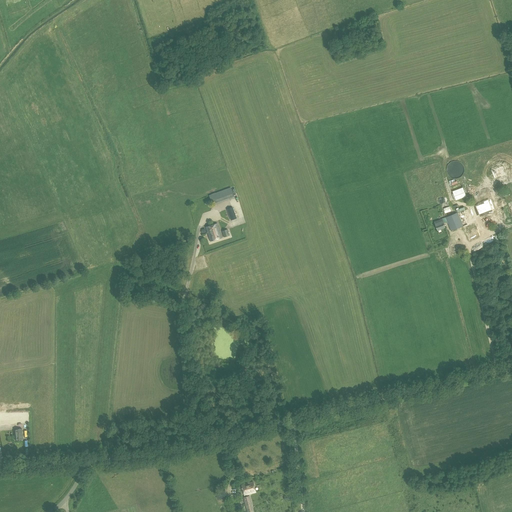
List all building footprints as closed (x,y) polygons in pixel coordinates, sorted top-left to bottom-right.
[(447,170),(447,171),(447,172),(448,174),(448,175),(449,176),(450,177),(451,178),(453,178),(454,178),(456,179),(457,178),(458,178),(460,178),(461,177),(462,176),(463,175),(463,174),(464,172),(464,171),(464,170),(464,168),(464,167),(463,166),(463,164),(462,163),(461,162),(460,162),(458,161),(457,161),(456,161),(454,161),(453,161),(451,162),(450,162),(449,163),(448,164),(448,166),(447,167),(447,168),(447,170)] [(452,191),(456,199),(466,195),(464,191),(463,188),(452,191)] [(214,200),(215,204),(229,199),(228,195),(219,198),(214,200)] [(491,209),(488,200),(484,201),(484,203),(476,206),(479,214),(491,209)] [(227,209),(231,220),(236,218),(232,207),(227,209)] [(467,207),(458,211),(473,241),(480,237),(479,234),(480,234),(467,207)] [(446,218),(447,222),(451,231),(463,226),(457,213),(446,218)] [(444,223),(442,219),(434,222),(438,231),(445,228),(444,223)] [(205,227),(210,241),(223,237),(222,233),(220,233),(217,223),(205,227)] [(222,231),(224,237),(230,236),(228,229),(222,231)] [(28,413),(7,415),(8,423),(28,421),(28,413)] [(14,429),(15,440),(23,439),(22,429),(14,429)] [(241,485),(244,496),(256,492),(253,481),(241,485)] [(216,491),(218,499),(227,496),(225,488),(216,491)] [(245,497),(248,511),(252,511),(254,511),(249,496),(245,497)]
